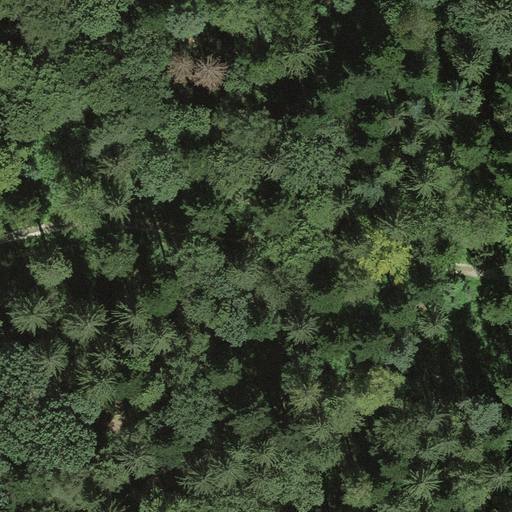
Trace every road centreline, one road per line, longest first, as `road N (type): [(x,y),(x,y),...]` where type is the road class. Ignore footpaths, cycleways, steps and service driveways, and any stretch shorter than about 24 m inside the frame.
road 1 (track): [(0,242),(72,227),(174,225),(304,239),(511,280)]
road 2 (track): [(127,511),(329,244)]
